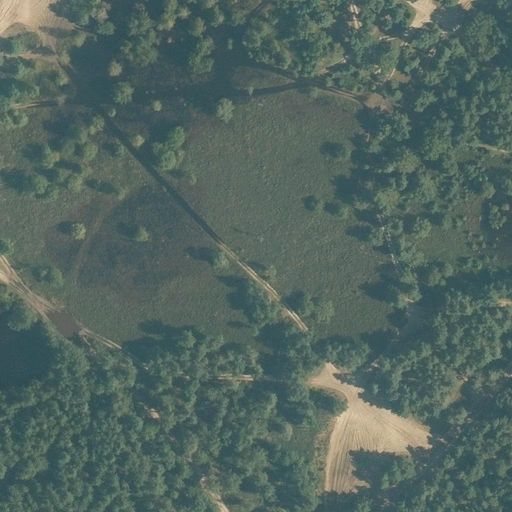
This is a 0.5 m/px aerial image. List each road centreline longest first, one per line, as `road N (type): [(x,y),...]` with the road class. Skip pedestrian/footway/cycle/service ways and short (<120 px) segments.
road 1 (track): [(0,108),(311,82),(25,18)]
road 2 (track): [(356,393),(87,98),(11,0)]
road 3 (track): [(45,315),(162,377),(313,377),(356,393)]
road 4 (track): [(0,273),(165,421),(224,511)]
road 5 (track): [(311,82),(483,147),(511,145)]
road 6 (track): [(385,511),(511,367)]
road 7 (track): [(311,82),(438,20)]
road 8 (track): [(409,0),(511,79)]
road 9 (track): [(329,511),(356,393)]
